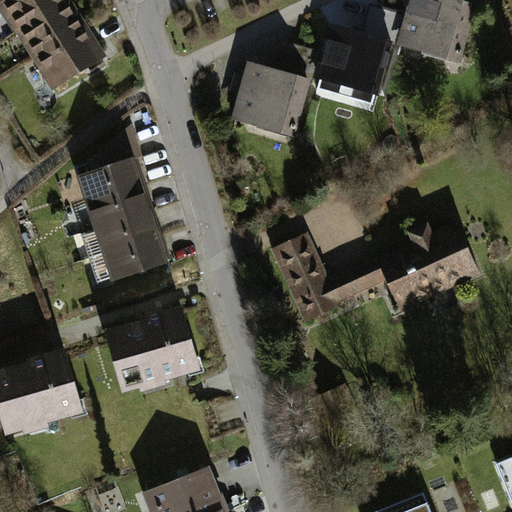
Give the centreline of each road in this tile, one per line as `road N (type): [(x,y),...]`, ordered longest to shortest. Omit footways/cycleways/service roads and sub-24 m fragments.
road 1 (residential): [(296,511),(167,79)]
road 2 (residential): [(167,79),(0,208)]
road 3 (residential): [(167,79),(311,0)]
